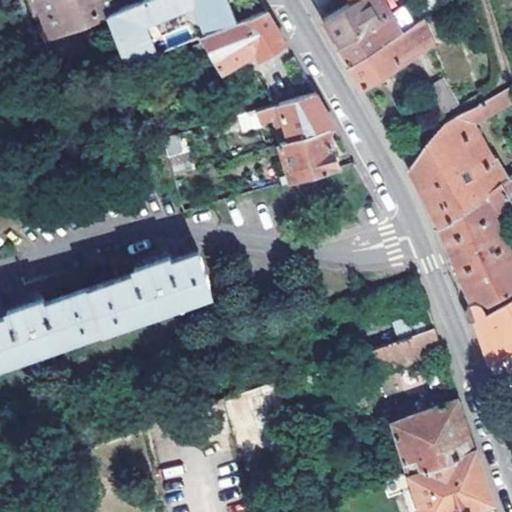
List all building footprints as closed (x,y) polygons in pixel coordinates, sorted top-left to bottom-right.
[(92,19),(118,9),(114,0),(45,0),(56,30),(92,19)] [(139,0),(118,9),(110,12),(129,59),(195,34),(206,30),(232,20),(224,0),(139,0)] [(381,17),(393,11),(386,0),(352,0),(324,16),(331,29),(338,42),(381,17)] [(388,39),(413,25),(403,5),(393,11),(381,17),(338,42),(344,52),(349,61),(388,39)] [(232,20),(206,30),(218,64),(223,65),(252,51),(253,54),(260,56),(284,41),(284,38),(275,22),(267,8),(242,16),(232,20)] [(388,39),(349,61),(357,74),(362,83),(432,41),(421,20),(413,25),(388,39)] [(426,86),(441,115),(444,113),(460,104),(445,76),(426,86)] [(1,87),(5,101),(34,92),(29,78),(1,87)] [(440,225),(504,183),(510,179),(499,159),(496,161),(476,125),(511,103),(511,83),(479,100),(480,103),(445,121),(425,140),(409,166),(423,192),(440,225)] [(286,141),(329,128),(335,126),(324,107),(315,90),(253,109),(256,120),(277,114),(286,141)] [(329,128),(286,141),(275,144),(286,180),(340,164),(329,128)] [(169,171),(189,171),(189,136),(169,136),(169,171)] [(352,174),(284,197),(295,232),(363,210),(352,174)] [(511,197),(504,183),(440,225),(455,261),(470,296),(475,294),(480,296),(483,298),(486,300),(488,302),(511,289),(511,245),(495,215),(511,205),(511,197)] [(33,300),(18,305),(7,309),(7,312),(0,314),(0,358),(212,287),(198,249),(173,257),(172,253),(160,257),(146,262),(135,266),(136,269),(46,299),(45,296),(33,300)] [(143,254),(146,262),(160,257),(157,249),(143,254)] [(15,298),(18,305),(33,300),(30,292),(15,298)] [(491,362),(511,350),(511,296),(487,310),(486,306),(484,304),(481,301),(478,300),(475,300),(472,300),(469,302),(467,303),(466,306),(465,308),(466,312),(468,315),(469,317),(471,318),(475,318),(483,341),(491,362)] [(397,338),(435,325),(428,306),(391,318),(397,338)] [(435,325),(397,338),(370,347),(378,371),(443,349),(435,325)] [(511,350),(491,362),(499,384),(511,377),(511,350)] [(259,435),(291,424),(277,380),(245,392),(259,435)] [(406,464),(474,447),(466,423),(457,396),(391,414),(406,464)] [(474,447),(406,464),(421,511),(439,511),(451,508),(452,511),(479,511),(496,506),(484,472),(478,457),(474,447)]
